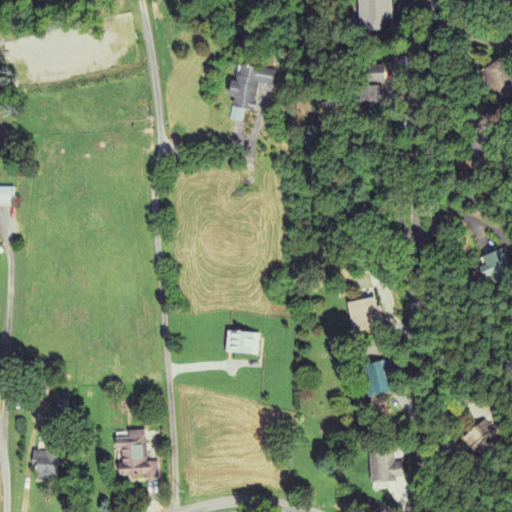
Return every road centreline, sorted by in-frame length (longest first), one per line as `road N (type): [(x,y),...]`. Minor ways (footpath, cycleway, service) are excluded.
road 1 (residential): [(405,511),(425,482),(411,325),(412,78),(426,0)]
road 2 (residential): [(179,511),(151,196),(165,155),(242,144),(251,125)]
road 3 (residential): [(175,511),(248,500),(307,511)]
